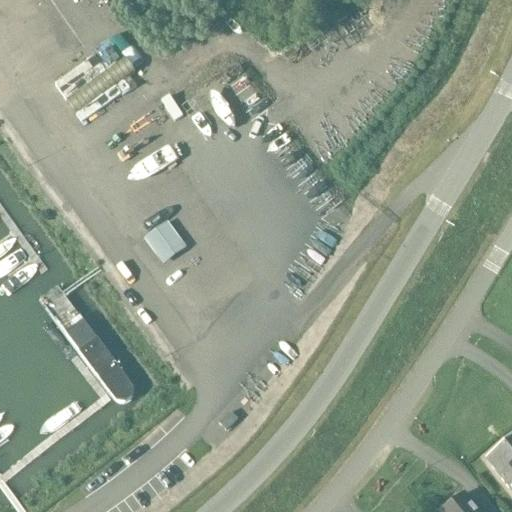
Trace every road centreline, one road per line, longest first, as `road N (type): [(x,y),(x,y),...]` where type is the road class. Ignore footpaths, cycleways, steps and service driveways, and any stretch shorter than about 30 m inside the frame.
road 1 (tertiary): [(511,82),(332,381),(213,511)]
road 2 (residential): [(317,511),(387,425),(511,232)]
road 3 (unknown): [(290,323),(275,261),(277,192),(205,99)]
